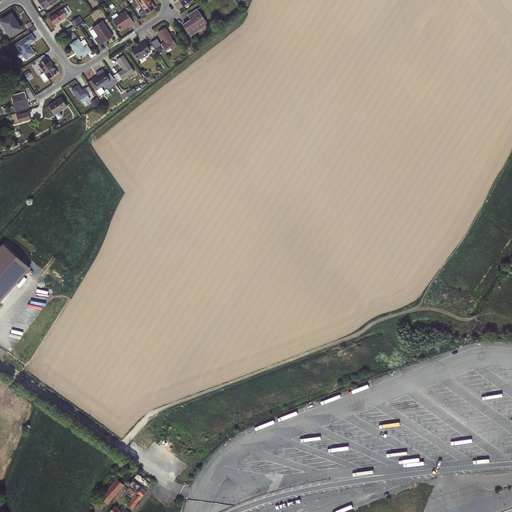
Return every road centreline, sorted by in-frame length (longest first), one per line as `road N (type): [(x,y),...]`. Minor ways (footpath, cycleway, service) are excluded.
road 1 (track): [(149,415),(416,307),(511,151)]
road 2 (residential): [(119,449),(0,365)]
road 3 (unknown): [(402,380),(502,464)]
road 4 (unknown): [(368,393),(465,468)]
